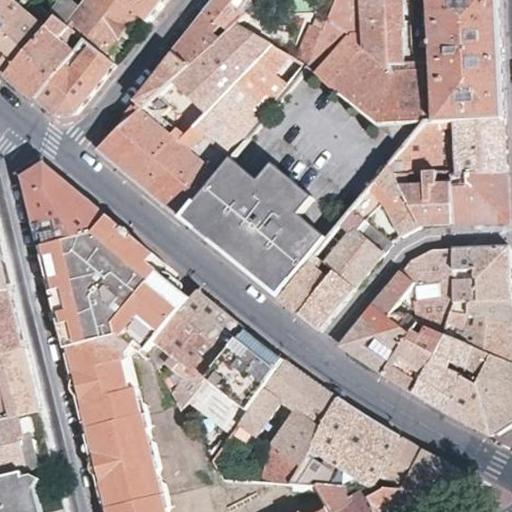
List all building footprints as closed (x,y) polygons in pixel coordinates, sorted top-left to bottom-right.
[(0,0),(0,67),(11,76),(50,28),(49,27),(14,0),(0,0)] [(81,35),(86,39),(117,65),(122,59),(111,50),(138,14),(120,0),(92,0),(70,26),(81,35)] [(120,0),(138,14),(150,23),(168,0),(120,0)] [(233,33),(263,6),(269,0),(220,0),(210,14),(227,28),(233,33)] [(417,127),(507,120),(506,106),(504,51),(502,0),(430,0),(432,62),(404,64),(403,29),(407,29),(405,0),(339,0),(325,33),(317,52),(310,70),(382,130),(417,127)] [(279,106),(310,70),(297,61),(255,36),(275,19),(263,6),(233,33),(226,39),(194,67),(146,110),(101,151),(138,182),(165,205),(182,219),(224,171),(226,171),(235,161),(280,107),(279,106)] [(58,10),(54,14),(58,17),(61,19),(64,16),(58,10)] [(227,28),(210,14),(193,35),(177,54),(194,67),(226,39),(221,35),(227,28)] [(40,100),(86,39),(81,35),(72,47),(61,39),(70,27),(70,26),(61,19),(58,17),(49,27),(50,28),(11,76),(16,80),(40,100)] [(305,45),(317,52),(325,33),(315,27),(305,45)] [(117,65),(86,39),(40,100),(59,115),(78,113),(96,90),(117,65)] [(297,61),(310,70),(317,52),(305,45),(297,61)] [(146,110),(194,67),(177,54),(150,87),(138,103),(146,110)] [(508,151),(507,120),(417,127),(398,142),(407,150),(392,169),(390,171),(399,179),(408,178),(440,177),(452,176),(452,168),(443,168),(442,131),(457,130),(460,176),(509,173),(508,151)] [(417,127),(382,130),(398,143),(382,161),(392,169),(407,150),(398,142),(417,127)] [(262,184),(235,161),(226,171),(224,171),(182,219),(207,239),(218,248),(256,204),(254,202),(273,180),(269,176),(262,184)] [(96,235),(110,217),(45,163),(25,177),(33,211),(42,248),(96,235)] [(303,218),(318,201),(277,167),(269,176),(273,180),(254,202),(256,204),(218,248),(247,272),(281,299),(316,258),(330,241),(303,218)] [(424,227),(408,178),(399,179),(390,171),(369,196),(359,207),(355,212),(360,216),(377,197),(384,201),(403,237),(415,231),(424,227)] [(509,173),(460,176),(455,176),(455,183),(455,189),(456,226),(511,224),(510,198),(509,173)] [(408,178),(424,227),(441,227),(456,226),(455,189),(441,190),(441,183),(440,177),(408,178)] [(376,267),(395,245),(368,223),(360,216),(355,212),(330,241),(316,258),(337,274),(357,290),(376,267)] [(155,253),(110,217),(96,235),(42,248),(52,288),(60,323),(70,363),(105,511),(333,511),(331,507),(320,511),(306,511),(307,511),(306,511),(169,511),(130,353),(139,343),(150,351),(156,343),(194,298),(166,276),(167,274),(168,271),(169,267),(168,264),(155,253)] [(457,250),(458,275),(464,275),(464,270),(476,271),(476,281),(458,282),(458,301),(511,301),(511,248),(457,250)] [(384,296),(342,346),(374,366),(384,373),(413,334),(403,325),(392,316),(421,283),(420,321),(419,326),(446,337),(456,308),(457,306),(458,301),(458,282),(458,275),(457,250),(433,251),(430,252),(414,260),(384,296)] [(9,274),(5,258),(0,258),(0,291),(12,288),(9,274)] [(316,258),(281,299),(291,308),(302,316),(337,274),(316,258)] [(314,325),(322,331),(336,314),(357,290),(337,274),(302,316),(314,325)] [(20,319),(12,288),(0,291),(0,351),(26,346),(20,319)] [(194,298),(156,343),(175,359),(190,371),(195,375),(175,398),(183,411),(190,402),(195,396),(210,378),(249,331),(225,311),(200,291),(194,298)] [(511,301),(458,301),(457,306),(477,318),(487,324),(511,337),(511,301)] [(446,337),(476,349),(511,362),(511,337),(487,324),(481,337),(470,332),(467,337),(461,334),(464,328),(470,332),(477,318),(457,306),(456,308),(446,337)] [(403,325),(413,334),(419,326),(420,321),(412,315),(403,325)] [(413,334),(384,373),(400,384),(417,395),(446,337),(419,326),(413,334)] [(269,346),(249,331),(210,378),(247,407),(286,359),(269,346)] [(453,362),(466,367),(469,368),(476,349),(446,337),(417,395),(435,405),(452,414),(466,378),(463,377),(449,371),(453,362)] [(37,390),(26,346),(0,351),(0,420),(42,411),(37,390)] [(466,378),(452,414),(471,425),(489,436),(492,438),(511,424),(511,362),(476,349),(469,368),(466,367),(463,377),(466,378)] [(190,371),(175,359),(169,367),(184,379),(190,371)] [(314,380),(286,359),(247,407),(237,419),(250,430),(278,397),(293,410),(266,443),(288,461),(340,398),(314,380)] [(247,407),(210,378),(195,396),(190,402),(227,431),(237,419),(247,407)] [(272,479),(320,483),(369,487),(401,437),(387,428),(371,418),(357,409),(340,398),(288,461),(272,479)] [(47,433),(42,411),(0,420),(0,477),(27,471),(55,464),(47,433)] [(401,437),(369,487),(402,490),(424,450),(414,444),(401,437)] [(402,490),(369,487),(381,511),(457,511),(462,510),(478,479),(453,467),(452,466),(424,450),(402,490)] [(36,511),(27,471),(0,477),(0,511),(36,511)] [(320,483),(331,507),(333,511),(381,511),(369,487),(320,483)]
